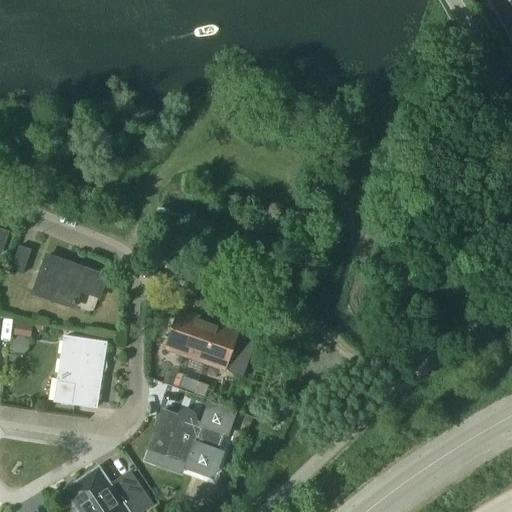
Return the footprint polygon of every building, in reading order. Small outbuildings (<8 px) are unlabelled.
[(473,221),(465,227),(472,239),(481,234),(473,221)] [(23,274),(31,250),(20,246),(11,270),(23,274)] [(47,256),(33,294),(73,309),(79,291),(98,299),(106,278),(47,256)] [(205,261),(197,272),(227,293),(234,282),(205,261)] [(249,299),(241,322),(260,329),(268,306),(249,299)] [(224,370),(238,333),(179,311),(165,349),(224,370)] [(15,323),(13,334),(29,337),(30,325),(15,323)] [(66,338),(56,402),(96,407),(105,344),(66,338)] [(215,453),(222,433),(227,435),(235,414),(207,404),(199,425),(196,424),(197,420),(196,416),(193,413),(189,410),(185,410),(181,411),(178,413),(176,417),(163,412),(149,449),(189,464),(187,468),(211,477),(219,455),(215,453)] [(143,511),(153,505),(130,471),(109,486),(98,469),(64,492),(77,510),(76,511),(143,511)]
